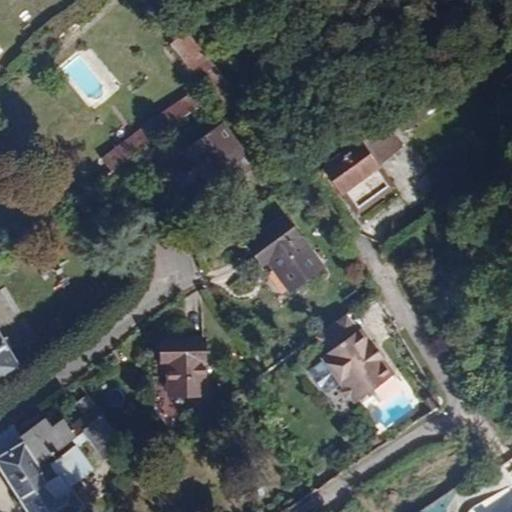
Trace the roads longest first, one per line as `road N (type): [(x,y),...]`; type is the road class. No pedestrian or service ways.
road 1 (residential): [(461,408),(288,166)]
road 2 (track): [(288,166),(169,0)]
road 3 (residential): [(461,408),(305,511)]
